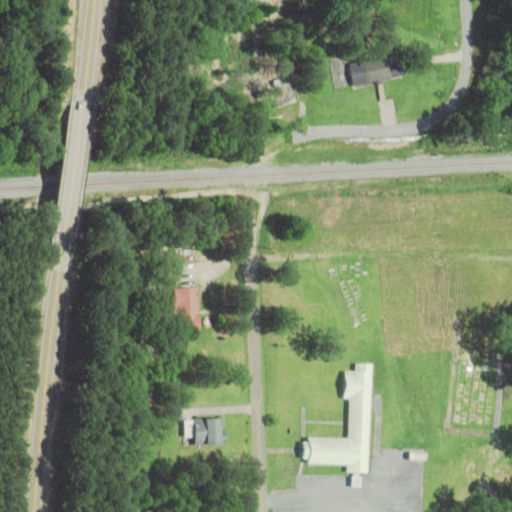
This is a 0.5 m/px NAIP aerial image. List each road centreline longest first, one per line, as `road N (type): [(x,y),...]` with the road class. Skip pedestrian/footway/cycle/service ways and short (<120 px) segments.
road 1 (residential): [(259,511),(249,208)]
road 2 (residential): [(293,138),(425,126),(452,105),(468,49),(464,0)]
road 3 (primary): [(23,511),(51,271)]
road 4 (primary): [(51,271),(72,89)]
